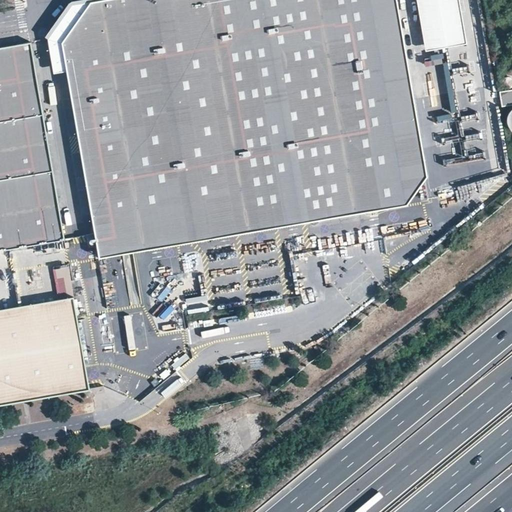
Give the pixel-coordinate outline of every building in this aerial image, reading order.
[(415,93),(398,0),(81,0),(59,31),(94,225),(305,188),(309,213),(409,195),(428,167),(415,93)] [(491,80),(477,0),(398,0),(415,93),(491,80)] [(0,33),(0,108),(42,101),(30,29),(0,33)] [(0,250),(64,239),(42,101),(0,108),(0,250)] [(98,250),(309,213),(305,188),(94,225),(98,250)] [(68,265),(54,268),(60,298),(74,295),(68,265)] [(167,287),(156,300),(161,304),(155,312),(167,322),(177,311),(166,301),(173,292),(167,287)] [(0,404),(90,389),(74,296),(0,308),(0,404)]
